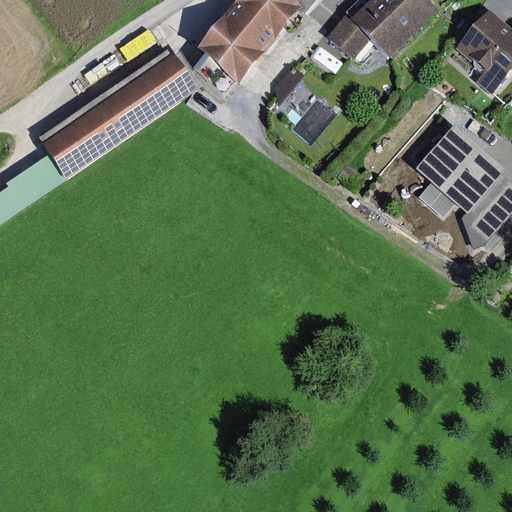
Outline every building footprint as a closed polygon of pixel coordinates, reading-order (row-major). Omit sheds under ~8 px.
[(242,0),(198,52),(238,87),(306,9),(295,0),(242,0)] [(295,0),(306,9),(313,0),(295,0)] [(380,0),(359,22),(353,17),(330,40),(354,63),(371,46),(390,65),(440,16),(424,0),(380,0)] [(511,32),(491,15),(459,52),(501,88),(511,75),(511,32)] [(44,149),(173,62),(168,56),(40,143),(44,149)] [(66,184),(198,94),(175,60),(173,62),(44,149),(43,150),(49,160),(66,183),(66,184)] [(277,91),(279,112),(306,80),(294,70),(277,91)] [(511,181),(462,132),(418,177),(468,226),(485,209),(506,228),(511,221),(511,187),(509,184),(511,181)] [(0,228),(66,183),(49,160),(6,189),(8,192),(0,197),(0,228)]
